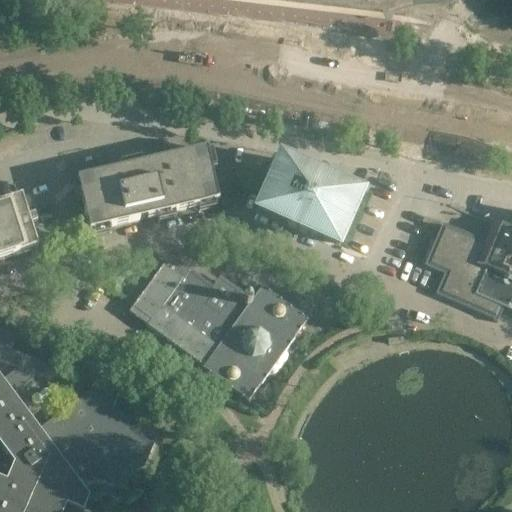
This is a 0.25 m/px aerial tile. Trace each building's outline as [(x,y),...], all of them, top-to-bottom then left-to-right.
[(119,169),(119,171),(76,181),(88,233),(217,203),(212,181),(218,179),(216,171),(210,173),(205,151),(141,166),(140,164),(139,163),(139,162),(137,160),(136,159),(134,158),(132,157),(129,157),(127,158),(125,158),(123,160),(121,161),(120,163),(119,165),(119,167),(119,169)] [(312,173),(312,175),(279,160),(257,209),(288,223),(286,228),(305,236),(307,231),(339,245),(361,196),(328,182),(328,180),(328,179),(328,177),(327,176),(326,174),(325,173),(324,172),(323,171),(321,170),(320,170),(317,170),(316,171),(315,172),(314,172),(312,173)] [(0,261),(36,250),(30,228),(35,226),(33,219),(27,220),(20,199),(0,205),(0,261)] [(511,224),(509,232),(489,223),(481,243),(441,226),(423,268),(443,276),(434,296),(496,323),(504,303),(511,305),(511,224)] [(276,372),(285,360),(284,353),(294,340),(293,340),(306,322),(261,289),(251,303),(251,300),(247,298),(243,299),(221,282),(214,293),(172,262),(166,270),(162,267),(128,314),(146,327),(147,328),(203,368),(201,370),(247,403),(260,386),(269,373),(273,374),(276,372)] [(0,362),(17,370),(39,379),(52,369),(10,351),(16,337),(0,330),(0,362)] [(0,511),(56,511),(59,505),(75,511),(82,511),(87,500),(95,504),(100,491),(107,494),(112,482),(119,485),(124,473),(131,476),(137,464),(144,467),(153,446),(146,443),(152,429),(118,414),(115,417),(111,411),(116,399),(94,389),(85,395),(91,403),(48,435),(52,440),(46,444),(0,381),(0,511)]
